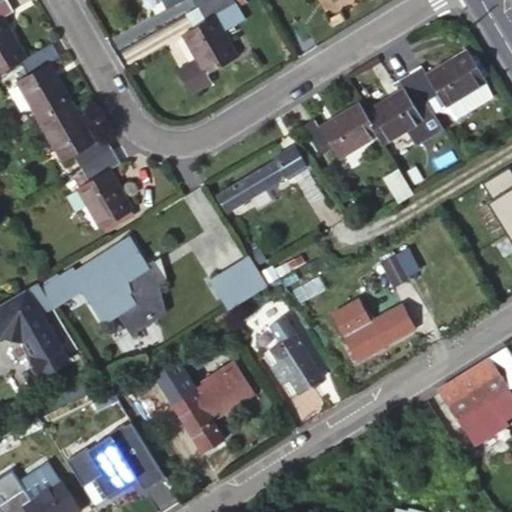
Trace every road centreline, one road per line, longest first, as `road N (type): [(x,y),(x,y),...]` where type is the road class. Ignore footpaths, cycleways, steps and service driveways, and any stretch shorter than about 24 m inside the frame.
road 1 (residential): [(429,0),(174,146),(133,125),(60,0)]
road 2 (residential): [(511,319),(199,511)]
